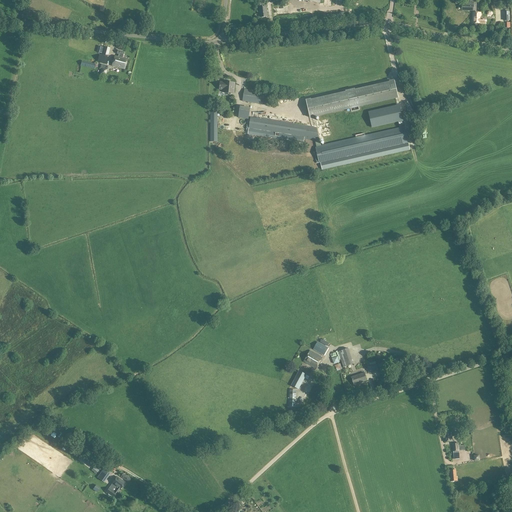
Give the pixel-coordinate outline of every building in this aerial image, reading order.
[(477,3),(466,3),(466,11),(474,11),(476,11),(477,3)] [(267,7),(259,8),(260,18),(268,17),(267,7)] [(480,17),(481,13),(473,13),(473,24),(480,24),(486,24),(486,18),(483,18),(481,17),(480,17)] [(102,55),(107,57),(110,48),(104,46),(102,55)] [(100,55),(98,61),(106,64),(108,57),(100,55)] [(118,57),(115,56),(112,66),(125,69),(127,59),(123,58),(123,56),(119,55),(118,57)] [(95,65),(82,61),(81,66),(94,69),(95,65)] [(311,99),(306,100),(310,119),(351,109),(351,112),(359,110),(359,108),(398,99),(393,80),(389,81),(389,82),(355,90),(355,89),(345,91),(346,92),(311,100),(311,99)] [(225,83),(220,82),(220,90),(224,90),(224,92),(228,93),(228,95),(231,95),(231,93),(234,93),(235,83),(225,82),(225,83)] [(242,102),(268,106),(270,93),(244,89),(243,100),(242,102)] [(399,105),(368,112),(371,128),(398,122),(403,121),(400,105),(399,105)] [(238,118),(249,120),(251,108),(240,106),(238,118)] [(251,118),(248,134),(304,143),(304,139),(315,140),(316,147),(315,147),(317,154),(314,155),(316,164),(318,164),(320,163),(322,170),(410,150),(403,121),(398,122),(400,128),(326,145),(321,146),(317,128),(251,118)] [(317,343),(313,350),(324,356),(328,349),(317,343)] [(353,364),(348,349),(338,352),(343,367),(353,364)] [(323,358),(310,351),(304,362),(316,369),(323,358)] [(299,371),(292,386),(299,389),(306,375),(299,371)] [(365,373),(351,377),(354,385),(367,381),(365,373)] [(452,442),(452,440),(452,436),(457,436),(457,432),(445,433),(445,437),(444,437),(445,442),(452,442)] [(452,442),(452,444),(453,444),(453,453),(454,458),(460,457),(459,452),(459,451),(462,451),(462,446),(459,446),(459,443),(456,444),(456,442),(453,440),(452,440),(452,442)] [(79,458),(91,467),(94,463),(82,454),(79,458)] [(98,463),(94,469),(97,472),(102,466),(98,463)] [(104,483),(111,473),(104,468),(97,478),(104,483)] [(131,479),(123,474),(121,477),(128,483),(131,479)] [(120,489),(125,483),(117,477),(112,484),(118,488),(115,492),(109,488),(106,493),(113,498),(118,491),(120,492),(121,490),(120,489)]
